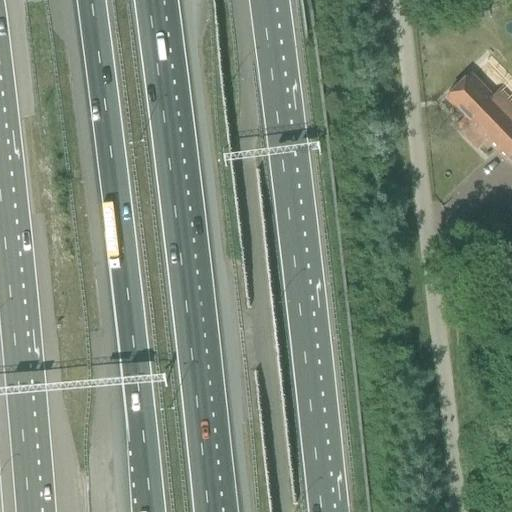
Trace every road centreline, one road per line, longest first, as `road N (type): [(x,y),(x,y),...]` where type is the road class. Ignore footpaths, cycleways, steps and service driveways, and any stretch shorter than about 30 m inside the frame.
road 1 (trunk): [(326,511),(261,0)]
road 2 (motorway): [(90,0),(150,511)]
road 3 (unclassified): [(460,511),(400,0)]
road 4 (motorway): [(205,511),(148,0)]
road 5 (trunk): [(0,146),(34,511)]
